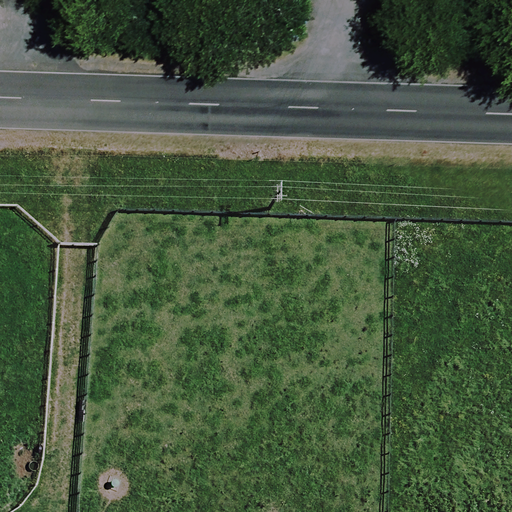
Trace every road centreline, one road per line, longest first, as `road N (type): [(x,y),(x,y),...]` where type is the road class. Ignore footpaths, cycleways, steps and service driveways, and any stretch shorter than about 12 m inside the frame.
road 1 (tertiary): [(511,115),(0,101)]
road 2 (unknown): [(437,113),(321,0)]
